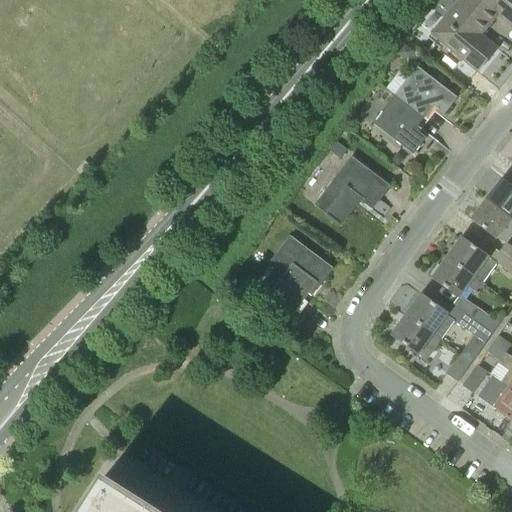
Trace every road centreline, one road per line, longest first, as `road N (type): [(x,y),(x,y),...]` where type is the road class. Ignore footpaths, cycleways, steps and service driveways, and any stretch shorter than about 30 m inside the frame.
road 1 (tertiary): [(0,417),(366,0)]
road 2 (residential): [(511,466),(366,369),(351,328),(511,113)]
